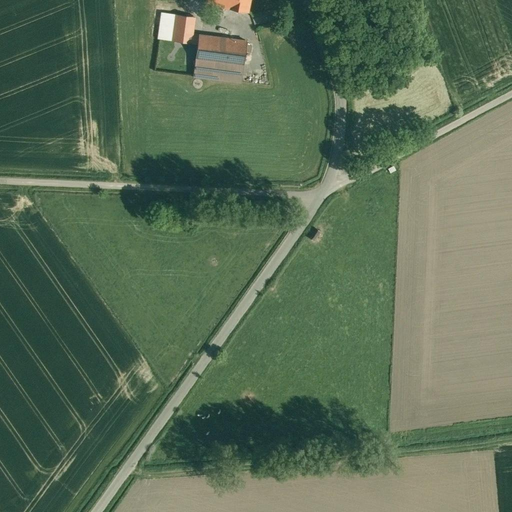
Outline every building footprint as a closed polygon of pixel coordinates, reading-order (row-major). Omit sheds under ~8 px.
[(230,0),(229,7),(247,10),(248,0),(230,0)] [(176,15),(162,13),(158,37),(172,39),(176,15)] [(194,17),(176,15),(172,39),(191,42),(194,17)] [(246,40),(199,34),(196,58),(243,64),(246,40)] [(243,64),(196,58),(193,75),(241,82),(243,64)] [(313,240),(321,232),(314,224),(306,232),(313,240)]
